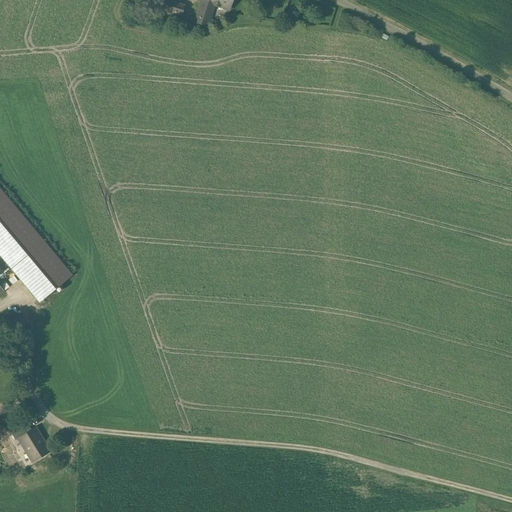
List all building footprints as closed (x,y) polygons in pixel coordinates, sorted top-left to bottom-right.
[(183,4),(168,0),(156,0),(153,13),(179,20),(183,4)] [(228,0),(200,0),(194,20),(206,24),(213,4),(226,9),(228,0)] [(76,276),(0,180),(0,250),(42,303),(76,276)] [(0,297),(10,290),(0,277),(0,297)] [(50,452),(36,428),(32,430),(28,423),(11,433),(16,441),(19,439),(33,462),(50,452)]
